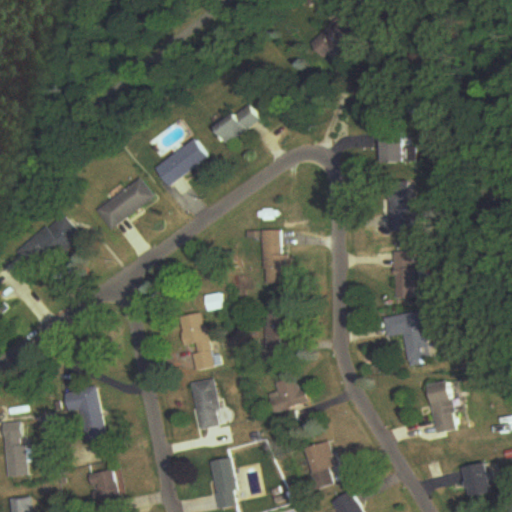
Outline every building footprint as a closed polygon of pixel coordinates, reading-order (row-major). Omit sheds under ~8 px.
[(315,45),(328,59),(346,44),(356,55),(370,43),(347,17),(315,45)] [(267,126),(260,109),(222,125),(229,142),(267,126)] [(387,133),(387,164),(410,164),(410,133),(387,133)] [(215,159),(201,140),(161,170),(174,188),(215,159)] [(161,200),(148,180),(102,210),(116,231),(161,200)] [(417,230),(417,191),(395,191),(395,230),(417,230)] [(21,253),(39,276),(87,239),(69,216),(21,253)] [(292,255),(287,255),(287,231),(268,231),(268,285),(292,285),(292,255)] [(399,252),(399,286),(420,286),(420,252),(399,252)] [(229,308),(226,295),(212,298),(215,312),(229,308)] [(268,312),(269,363),(286,362),(285,342),(294,342),(293,311),(268,312)] [(431,313),(391,318),(393,338),(411,336),(415,367),(437,364),(431,313)] [(209,314),(186,318),(192,347),(198,345),(203,371),(228,367),(225,355),(218,357),(209,314)] [(272,396),(279,415),(315,403),(310,389),(306,391),(301,377),(280,385),(283,392),(272,396)] [(224,381),(201,384),(206,431),(229,428),(224,381)] [(436,385),(442,434),(463,431),(457,383),(436,385)] [(102,388),(70,394),(74,413),(85,411),(91,447),(112,443),(102,388)] [(311,450),(318,476),(340,469),(333,443),(311,450)] [(32,445),(11,446),(12,479),(33,479),(32,445)] [(246,508),(239,460),(218,463),(225,511),(246,508)] [(469,470),(476,500),(499,495),(492,464),(469,470)] [(96,476),(100,505),(124,501),(120,472),(96,476)] [(337,504),(341,511),(367,511),(357,493),(337,504)] [(36,511),(36,500),(16,501),(16,511),(36,511)]
